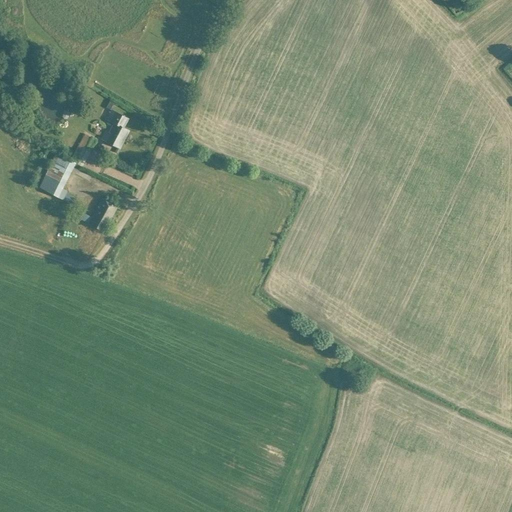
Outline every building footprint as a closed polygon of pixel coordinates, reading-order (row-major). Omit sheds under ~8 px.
[(109,132),(104,140),(120,148),(129,130),(124,127),(128,118),(115,111),(110,121),(113,123),(109,132)] [(84,134),(78,146),(89,152),(96,140),(84,134)] [(51,164),(39,187),(58,197),(62,199),(66,193),(66,192),(66,191),(62,189),(75,163),(70,160),(63,157),(57,153),(51,164)] [(66,193),(62,199),(72,204),(75,198),(66,193)] [(103,231),(117,206),(103,199),(93,218),(90,224),(103,231)] [(82,212),(78,218),(90,224),(93,218),(82,212)]
